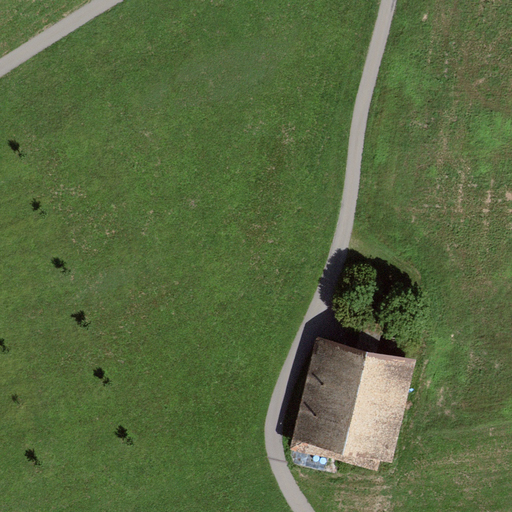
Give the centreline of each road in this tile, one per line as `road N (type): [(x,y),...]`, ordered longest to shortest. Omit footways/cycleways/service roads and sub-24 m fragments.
road 1 (unclassified): [(388,0),(356,166),(274,408),(281,465),(303,511)]
road 2 (unclassified): [(0,73),(118,0)]
